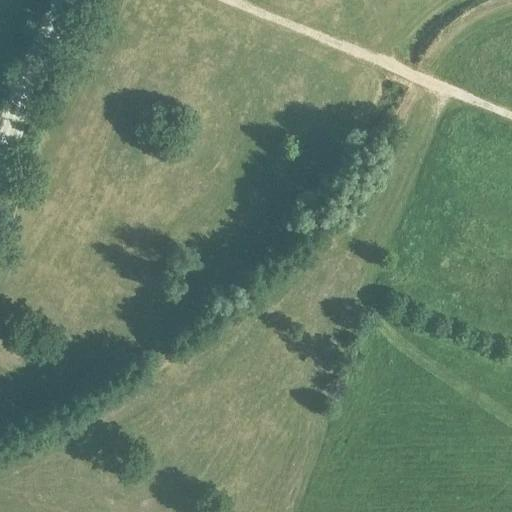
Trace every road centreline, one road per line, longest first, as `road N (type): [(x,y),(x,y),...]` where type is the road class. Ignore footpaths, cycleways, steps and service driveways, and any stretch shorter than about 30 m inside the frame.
road 1 (track): [(237,0),(511,115)]
road 2 (tertiary): [(0,134),(55,0)]
